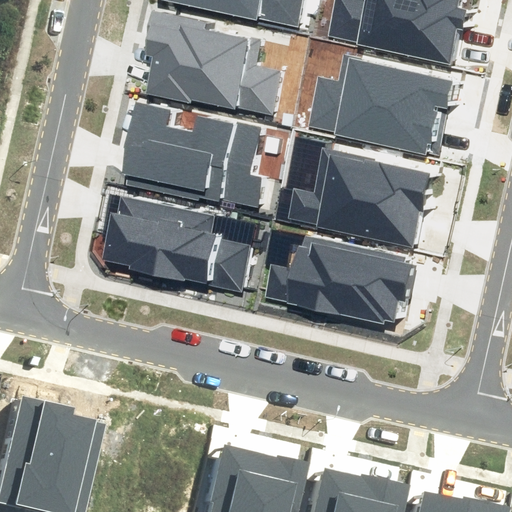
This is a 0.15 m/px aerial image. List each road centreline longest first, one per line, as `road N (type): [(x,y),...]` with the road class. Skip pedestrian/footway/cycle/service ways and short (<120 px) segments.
road 1 (residential): [(16,313),(473,414)]
road 2 (residential): [(86,0),(16,313)]
road 3 (residential): [(473,414),(511,241)]
